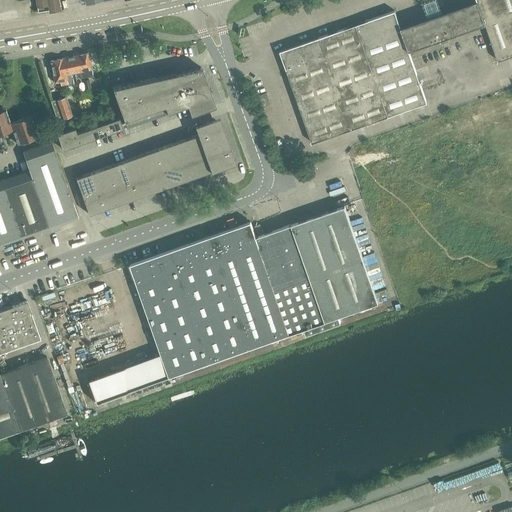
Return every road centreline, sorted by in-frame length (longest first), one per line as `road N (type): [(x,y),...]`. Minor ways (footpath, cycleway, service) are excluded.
road 1 (unclassified): [(0,283),(268,188)]
road 2 (unclassified): [(268,188),(205,0)]
road 3 (unclassified): [(329,511),(511,447)]
road 4 (primary): [(77,26),(201,0)]
